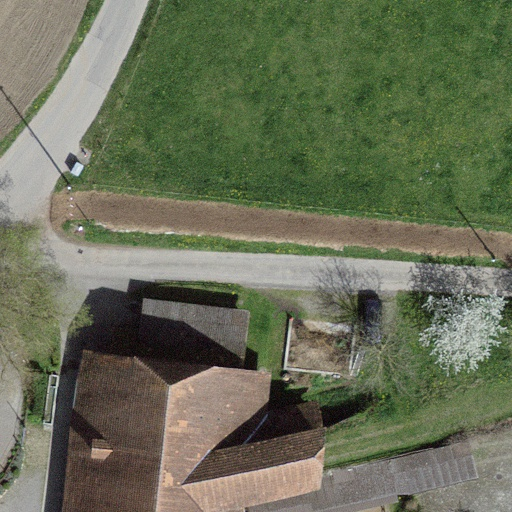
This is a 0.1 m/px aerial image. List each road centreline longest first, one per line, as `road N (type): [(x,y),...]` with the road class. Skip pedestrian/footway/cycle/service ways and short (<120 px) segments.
road 1 (track): [(0,243),(60,259),(511,288)]
road 2 (residential): [(128,0),(87,85),(0,202)]
